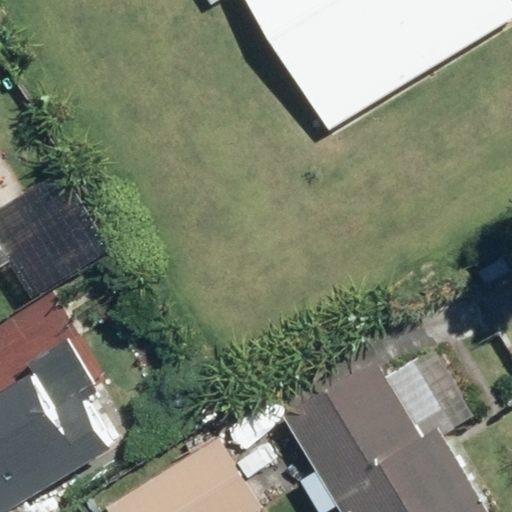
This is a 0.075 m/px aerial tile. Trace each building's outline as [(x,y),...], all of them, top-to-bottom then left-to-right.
[(511,12),(511,0),(257,0),(337,124),(511,12)] [(0,271),(28,255),(23,248),(47,234),(0,154),(0,271)] [(22,327),(0,340),(0,392),(1,394),(0,393),(0,511),(12,511),(127,442),(93,387),(78,397),(55,360),(46,366),(22,327)] [(499,511),(403,344),(297,405),(333,467),(322,474),(339,503),(348,498),(355,511),(499,511)] [(116,498),(124,511),(263,511),(276,505),(232,430),(116,498)]
